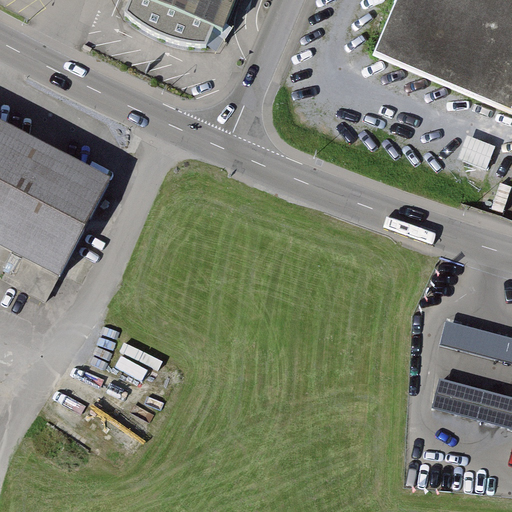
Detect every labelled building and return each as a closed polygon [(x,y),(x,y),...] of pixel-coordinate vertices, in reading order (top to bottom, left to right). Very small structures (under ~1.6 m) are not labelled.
[(231,0),(121,0),(116,13),(161,44),(210,52),(231,0)] [(511,0),(401,0),(376,59),(511,117),(511,0)] [(0,251),(68,284),(117,181),(0,125),(0,251)] [(511,342),(446,325),(440,349),(511,368),(511,342)] [(511,402),(440,383),(432,413),(511,434),(511,402)]
